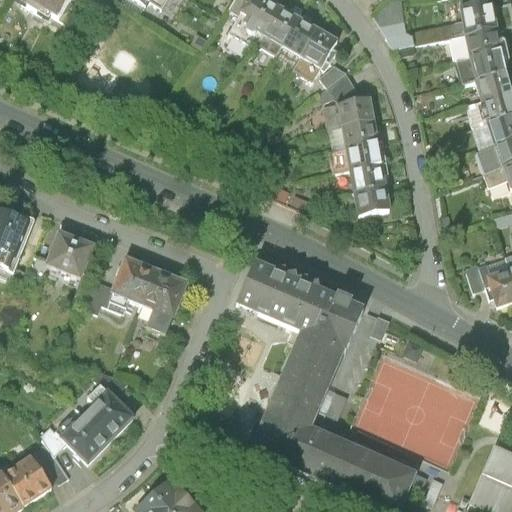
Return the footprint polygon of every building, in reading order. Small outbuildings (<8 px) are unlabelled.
[(16,0),(57,24),(67,6),(71,0),(16,0)] [(237,0),(229,14),(239,20),(240,18),(250,2),(257,6),(260,1),(258,0),(237,0)] [(279,12),(260,1),(257,6),(250,2),(240,18),(247,22),(244,27),(263,38),(279,12)] [(67,6),(57,24),(64,29),(75,11),(67,6)] [(368,10),(367,18),(377,33),(401,28),(398,6),(368,10)] [(489,6),(458,11),(460,26),(463,40),(493,33),(489,6)] [(298,23),(279,12),(263,38),(282,49),(298,23)] [(316,34),(298,23),(282,49),(301,60),(316,34)] [(460,26),(403,37),(410,41),(412,49),(463,40),(460,26)] [(401,28),(377,33),(389,53),(397,52),(410,50),(412,49),(410,41),(403,37),(401,28)] [(497,56),(493,33),(463,40),(467,62),(497,56)] [(335,45),(316,34),(301,60),(320,71),(335,45)] [(397,52),(399,62),(412,59),(410,50),(397,52)] [(502,77),(497,56),(467,62),(473,84),(502,77)] [(333,71),(318,82),(327,93),(346,79),(333,71)] [(508,98),(502,77),(473,84),(479,107),(508,98)] [(327,93),(319,98),(323,107),(334,102),(337,106),(356,93),(346,79),(327,93)] [(511,121),(511,114),(508,98),(479,107),(485,128),(511,121)] [(377,126),(373,104),(341,109),(344,131),(377,126)] [(464,111),(470,132),(485,128),(479,107),(464,111)] [(341,109),(324,112),(327,134),(344,131),(341,109)] [(511,143),(511,121),(485,128),(492,150),(511,143)] [(381,149),(377,126),(344,131),(348,154),(381,149)] [(470,132),(477,156),(492,150),(485,128),(470,132)] [(511,143),(492,150),(500,171),(511,167),(511,143)] [(384,171),(381,149),(348,154),(352,177),(384,171)] [(473,158),(481,177),(500,171),(492,150),(477,156),(473,158)] [(511,191),(511,167),(500,171),(505,184),(509,193),(511,191)] [(388,194),(384,171),(352,177),(355,199),(388,194)] [(481,177),(486,191),(505,184),(500,171),(481,177)] [(317,196),(274,177),(263,200),(306,219),(317,196)] [(391,216),(388,194),(355,199),(359,221),(391,216)] [(8,277),(13,279),(33,230),(24,227),(25,224),(14,220),(13,222),(0,217),(0,283),(5,285),(8,277)] [(46,272),(47,272),(79,285),(92,253),(58,240),(48,266),(46,272)] [(26,279),(42,285),(47,272),(46,272),(48,266),(33,260),(26,279)] [(129,307),(141,312),(155,278),(152,278),(153,275),(140,270),(139,272),(125,267),(114,295),(111,302),(128,309),(129,307)] [(463,271),(471,295),(482,292),(476,271),(475,267),(463,271)] [(254,268),(235,311),(299,338),(248,457),(376,511),(400,511),(415,480),(317,437),(324,420),(317,417),(343,357),(344,357),(362,314),(348,308),(349,306),(336,301),(336,303),(254,268)] [(484,268),(476,271),(482,292),(489,290),(486,280),(488,280),(484,268)] [(495,310),(511,305),(511,288),(508,274),(488,280),(486,280),(489,290),(495,310)] [(158,280),(155,278),(141,312),(153,317),(145,335),(164,342),(178,308),(185,311),(190,299),(182,296),(184,291),(171,285),(172,283),(159,278),(158,280)] [(114,295),(94,288),(84,316),(96,321),(100,312),(106,314),(108,309),(111,302),(114,295)] [(128,309),(111,302),(108,309),(125,316),(128,309)] [(377,320),(369,339),(381,344),(388,325),(377,320)] [(99,393),(111,404),(126,390),(100,379),(93,386),(99,393)] [(111,404),(99,393),(87,406),(93,412),(83,422),(109,447),(132,424),(111,404)] [(200,435),(233,449),(241,428),(208,414),(200,435)] [(67,425),(54,438),(65,449),(86,470),(109,447),(83,422),(74,432),(67,425)] [(49,433),(39,441),(44,448),(53,462),(65,449),(54,438),(49,433)] [(44,448),(32,456),(39,465),(41,466),(58,490),(67,483),(53,462),(44,448)] [(511,511),(511,462),(493,454),(467,511),(511,511)] [(3,482),(22,511),(23,511),(51,494),(31,464),(3,482)] [(0,511),(22,511),(3,482),(0,481),(0,511)] [(152,499),(162,511),(193,511),(191,509),(191,506),(181,496),(179,496),(169,484),(152,499)] [(162,511),(152,499),(136,511),(162,511)]
